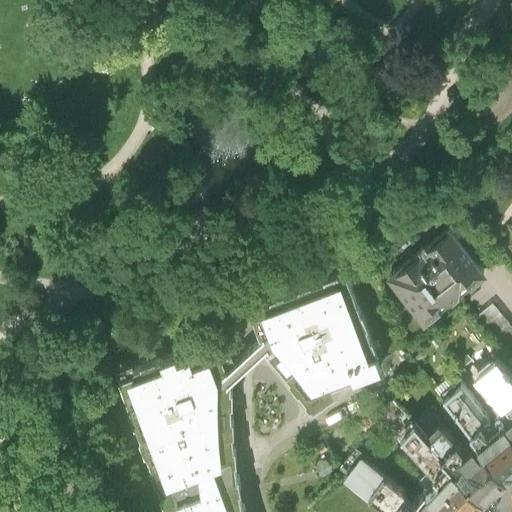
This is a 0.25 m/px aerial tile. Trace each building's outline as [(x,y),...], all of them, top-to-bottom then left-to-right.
[(449,227),(390,274),(424,317),(483,270),(449,227)] [(264,348),(312,407),(335,391),(330,384),(380,365),(345,272),(249,308),(260,337),(264,348)] [(511,329),(492,304),(477,316),(507,355),(511,351),(511,329)] [(249,346),(226,368),(229,380),(251,360),(264,348),(260,337),(249,346)] [(194,363),(188,350),(119,379),(170,511),(243,511),(229,380),(226,368),(220,353),(194,363)] [(511,430),(511,374),(496,356),(478,370),(511,408),(511,412),(503,420),(511,430)] [(441,398),(480,440),(508,473),(511,469),(511,430),(503,420),(497,425),(461,384),(441,398)] [(352,415),(371,406),(366,395),(347,404),(352,415)] [(467,511),(482,496),(450,464),(415,426),(399,441),(437,478),(424,491),(448,511),(467,511)] [(480,440),(450,464),(482,496),(508,473),(480,440)] [(341,478),(386,511),(448,511),(424,491),(410,506),(398,497),(404,491),(358,459),(341,478)]
